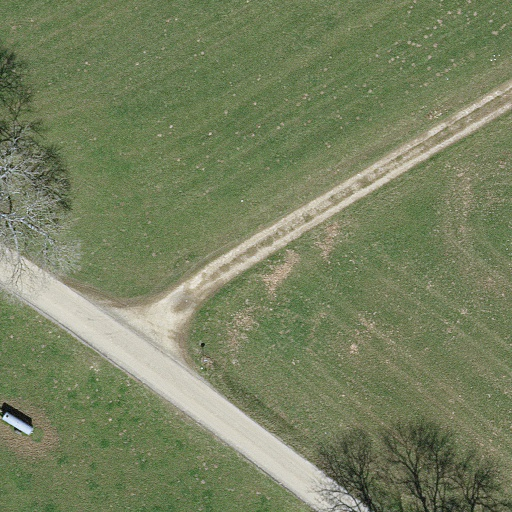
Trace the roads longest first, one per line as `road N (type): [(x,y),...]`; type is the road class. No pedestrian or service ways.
road 1 (track): [(134,357),(216,275),(511,99)]
road 2 (unclassified): [(343,511),(0,266)]
